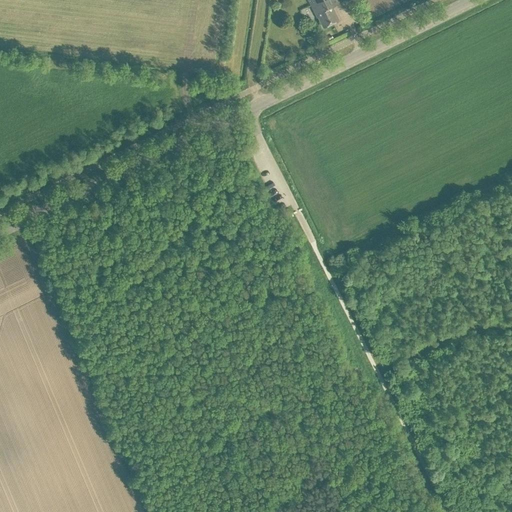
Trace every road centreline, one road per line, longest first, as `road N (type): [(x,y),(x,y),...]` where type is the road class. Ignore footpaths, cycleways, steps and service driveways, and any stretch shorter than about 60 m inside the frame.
road 1 (primary): [(0,231),(246,110)]
road 2 (primary): [(246,110),(472,0)]
road 3 (unclassified): [(312,240),(246,110)]
